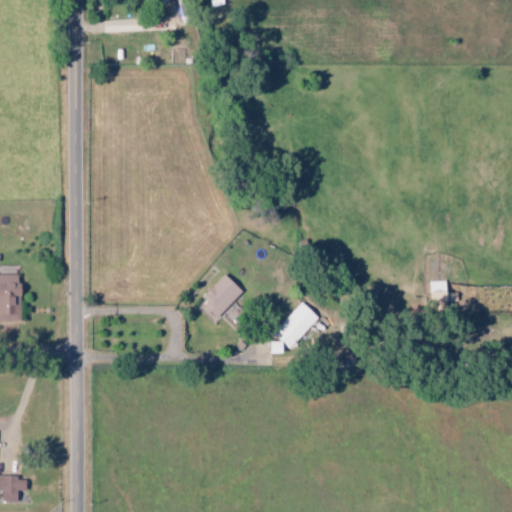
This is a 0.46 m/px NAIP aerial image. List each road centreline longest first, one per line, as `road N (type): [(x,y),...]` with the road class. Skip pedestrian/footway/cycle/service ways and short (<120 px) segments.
road 1 (tertiary): [(78,0),(81,511)]
road 2 (residential): [(0,353),(276,360)]
